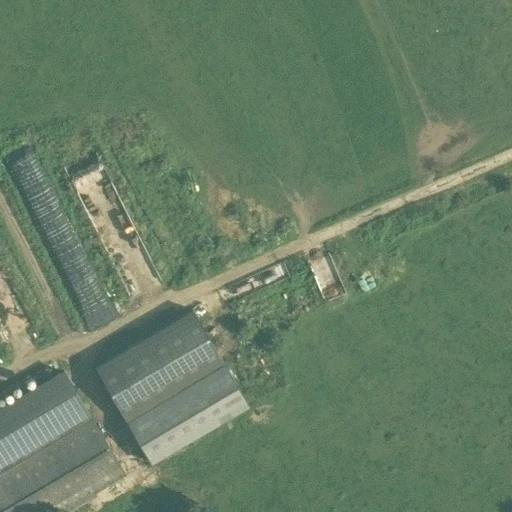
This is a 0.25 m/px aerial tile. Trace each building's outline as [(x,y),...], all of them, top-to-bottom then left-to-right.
[(69,212),(36,223),(52,269),(84,258),(69,212)] [(104,268),(114,291),(134,282),(123,259),(104,268)] [(0,293),(9,289),(0,269),(0,293)] [(150,462),(247,404),(191,309),(94,366),(150,462)] [(0,511),(64,511),(94,495),(92,493),(124,474),(63,371),(0,407),(0,511)]
